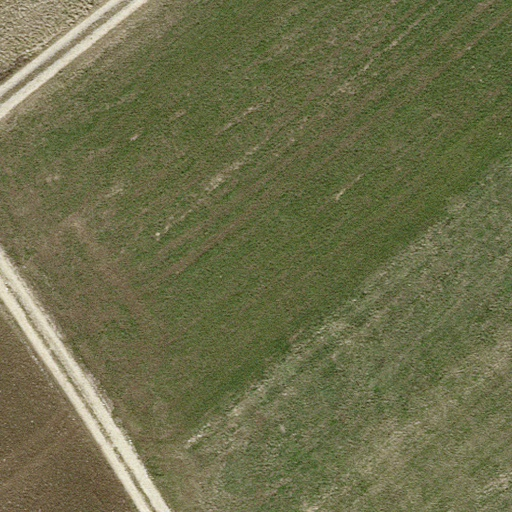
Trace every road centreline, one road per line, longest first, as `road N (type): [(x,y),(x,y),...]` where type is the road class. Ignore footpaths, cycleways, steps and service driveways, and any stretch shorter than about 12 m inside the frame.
road 1 (track): [(160,511),(0,271)]
road 2 (track): [(129,0),(0,103)]
